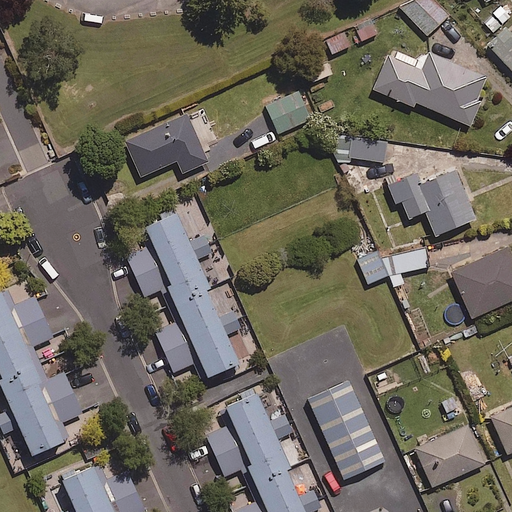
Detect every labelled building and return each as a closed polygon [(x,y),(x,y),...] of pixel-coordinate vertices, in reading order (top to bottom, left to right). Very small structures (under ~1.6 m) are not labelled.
[(448,15),(433,0),(414,0),(404,10),(427,35),(448,15)] [(377,32),(368,17),(352,26),(361,42),(377,32)] [(489,44),(511,69),(511,32),(507,27),(489,44)] [(350,45),(344,32),(326,40),(332,54),(350,45)] [(430,52),(423,68),(390,53),(374,89),(414,107),(416,102),(470,126),(481,101),(477,99),(487,77),(430,52)] [(312,119),(301,91),(266,105),(278,133),(312,119)] [(212,126),(205,108),(125,140),(140,176),(178,161),(182,172),(207,162),(195,132),(212,126)] [(387,140),(353,137),(351,158),(385,161),(387,140)] [(475,219),(455,171),(435,179),(432,172),(418,178),(416,174),(389,185),(396,202),(402,200),(409,218),(426,211),(435,235),(475,219)] [(197,259),(212,252),(203,232),(189,238),(178,213),(140,229),(148,247),(127,255),(145,296),(161,290),(175,323),(156,331),(173,372),(194,363),(201,380),(239,363),(226,334),(240,328),(232,309),(220,314),(197,259)] [(428,266),(423,248),(392,256),(396,274),(428,266)] [(511,258),(507,248),(452,272),(472,317),(511,299),(511,258)] [(388,276),(381,257),(361,265),(367,283),(388,276)] [(54,337),(34,296),(14,305),(8,290),(0,293),(0,378),(13,407),(0,413),(0,427),(3,434),(20,426),(33,455),(69,439),(61,423),(82,413),(63,371),(47,378),(33,347),(54,337)] [(385,462),(349,381),(309,398),(344,479),(385,462)] [(313,489),(298,496),(287,470),(291,469),(278,438),(294,431),(286,412),(268,419),(258,395),(219,411),(226,426),(207,434),(224,476),(241,469),(254,501),(236,509),(236,511),(310,511),(321,508),(313,489)] [(511,452),(511,405),(490,415),(508,454),(511,452)] [(487,462),(470,424),(416,448),(433,487),(487,462)] [(104,479),(98,465),(76,474),(73,466),(60,472),(76,510),(71,511),(144,511),(145,511),(127,469),(104,479)]
